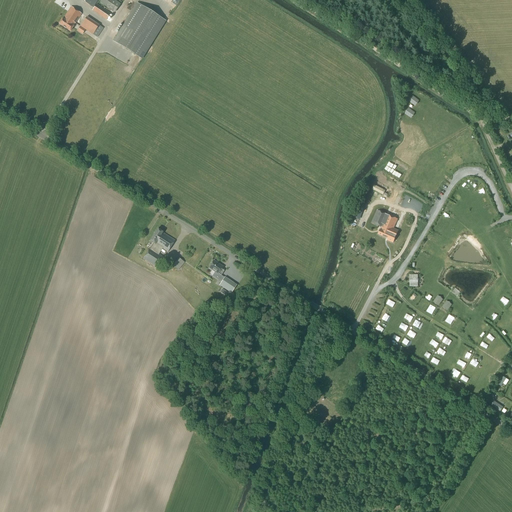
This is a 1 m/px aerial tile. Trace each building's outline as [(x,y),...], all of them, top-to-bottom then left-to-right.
[(115,13),(121,4),(114,0),(102,0),(100,3),(115,13)] [(141,59),(165,21),(137,4),(113,41),(141,59)] [(106,20),(110,14),(96,5),(92,10),(106,20)] [(73,26),(81,14),(71,7),(63,19),(62,19),(59,24),(70,31),(73,26)] [(97,38),(103,28),(86,17),(80,26),(97,38)] [(372,189),(383,195),(385,191),(374,185),(372,189)] [(357,226),(363,209),(356,207),(350,224),(357,226)] [(377,210),(372,223),(382,227),(382,228),(381,230),(380,230),(378,235),(389,239),(388,241),(393,243),(398,231),(393,229),(397,219),(387,215),(377,210)] [(150,241),(154,243),(150,249),(143,259),(157,268),(164,258),(154,251),(157,246),(168,252),(175,241),(162,233),(163,232),(157,229),(150,241)] [(178,271),(185,262),(179,258),(172,266),(178,271)] [(209,268),(218,274),(218,275),(221,276),(224,271),(221,269),(223,267),(213,261),(209,268)] [(418,287),(418,275),(409,275),(409,287),(418,287)] [(224,278),(219,285),(231,293),(236,285),(224,278)] [(503,376),(498,384),(501,386),(507,378),(503,376)] [(490,404),(500,411),(504,406),(494,399),(490,404)]
